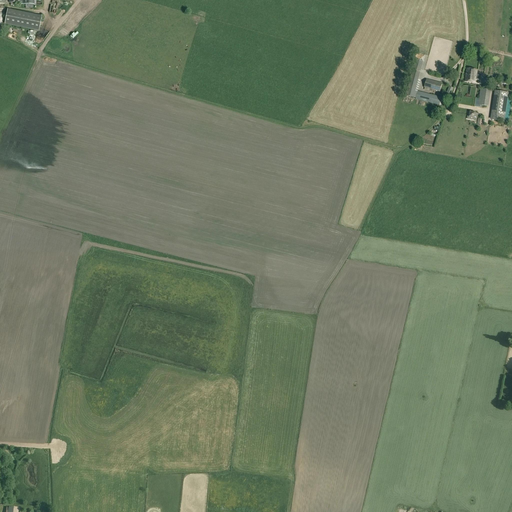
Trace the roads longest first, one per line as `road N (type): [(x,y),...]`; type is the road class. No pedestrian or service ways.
road 1 (track): [(400,149),(39,52)]
road 2 (track): [(331,285),(391,160),(450,102)]
